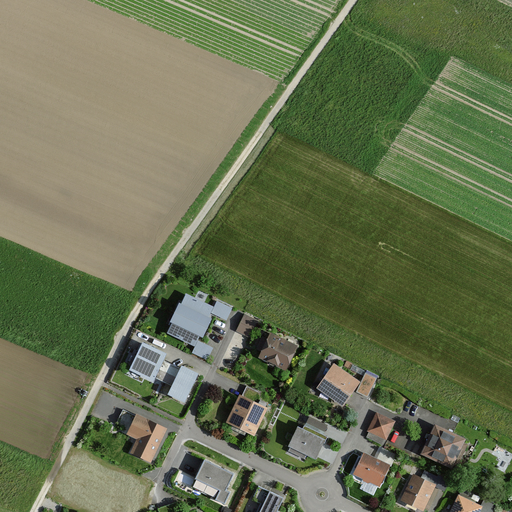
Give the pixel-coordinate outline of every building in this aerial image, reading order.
[(225,321),(231,309),(218,302),(215,308),(188,295),(169,333),(194,346),(191,352),(208,361),(215,348),(204,342),(216,317),(225,321)] [(251,337),(259,322),(245,315),(237,330),(251,337)] [(300,345),(271,332),(260,357),(288,370),(300,345)] [(167,354),(145,343),(132,370),(154,380),(167,354)] [(174,371),(179,363),(171,358),(167,367),(174,371)] [(336,363),(319,387),(344,405),(361,381),(336,363)] [(186,402),(199,373),(182,366),(169,395),(186,402)] [(269,406),(241,393),(228,421),(257,434),(269,406)] [(387,439),(395,421),(377,412),(368,431),(387,439)] [(165,430),(136,416),(128,433),(140,439),(134,453),(150,460),(165,430)] [(302,424),(291,445),(318,459),(328,438),(302,424)] [(453,465),(466,439),(437,425),(424,451),(453,465)] [(391,466),(365,452),(354,474),(380,487),(391,466)] [(195,477),(219,489),(215,498),(224,502),(230,491),(225,488),(233,473),(204,458),(195,477)] [(424,510),(436,485),(414,474),(402,499),(424,510)] [(283,498),(259,487),(252,500),(261,504),(256,511),(278,511),(277,511),(283,498)] [(479,511),(483,506),(460,495),(451,511),(479,511)]
